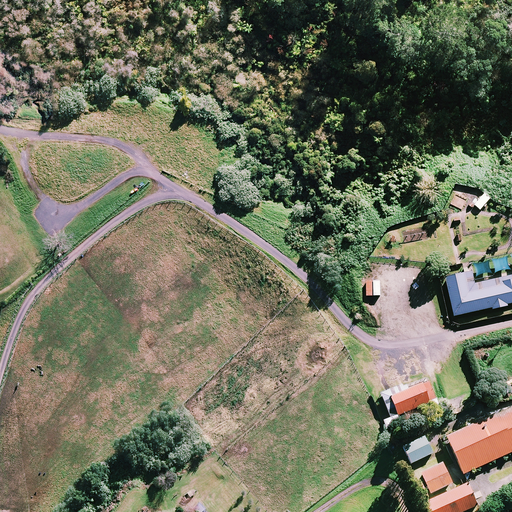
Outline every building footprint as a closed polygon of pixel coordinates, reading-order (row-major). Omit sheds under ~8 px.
[(468,199),(456,194),(451,205),(462,210),(468,199)] [(460,217),(452,218),(454,226),(462,225),(460,217)] [(394,235),(388,240),(393,247),(399,242),(394,235)] [(511,276),(476,285),(473,273),(447,279),(456,318),(495,309),(495,311),(509,308),(508,306),(511,305),(511,276)] [(426,378),(391,395),(399,412),(435,396),(426,378)] [(511,404),(443,436),(460,473),(511,449),(511,404)] [(432,456),(426,442),(404,453),(411,467),(432,456)] [(441,460),(419,471),(427,489),(450,479),(441,460)] [(467,483),(422,504),(425,511),(453,511),(476,502),(467,483)] [(429,499),(423,487),(414,491),(420,503),(429,499)]
